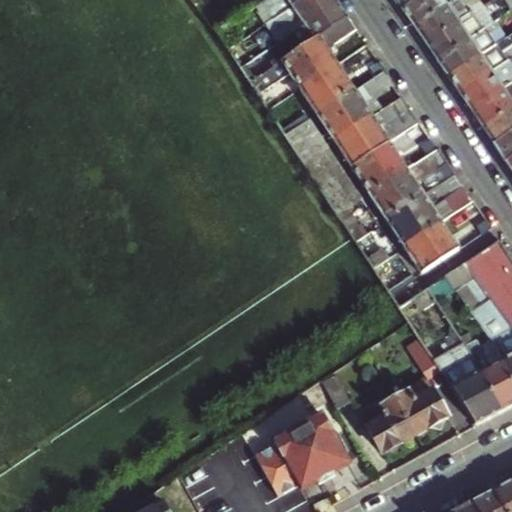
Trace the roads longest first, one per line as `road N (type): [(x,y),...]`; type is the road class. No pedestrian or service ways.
road 1 (residential): [(362,0),(511,222)]
road 2 (residential): [(401,511),(511,451)]
